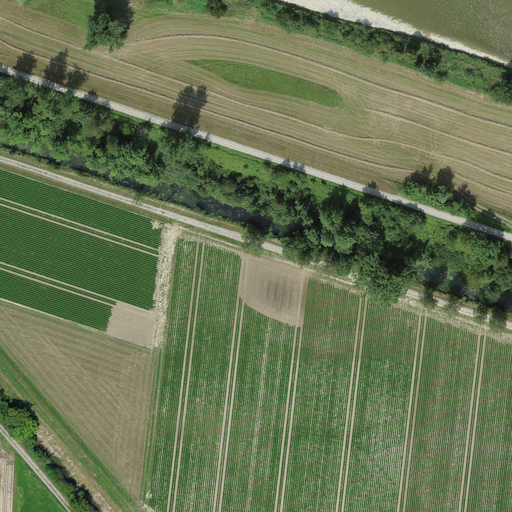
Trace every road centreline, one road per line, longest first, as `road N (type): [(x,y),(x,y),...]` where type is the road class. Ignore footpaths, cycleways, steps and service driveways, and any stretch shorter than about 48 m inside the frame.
road 1 (track): [(0,70),(511,240)]
road 2 (track): [(0,160),(511,327)]
